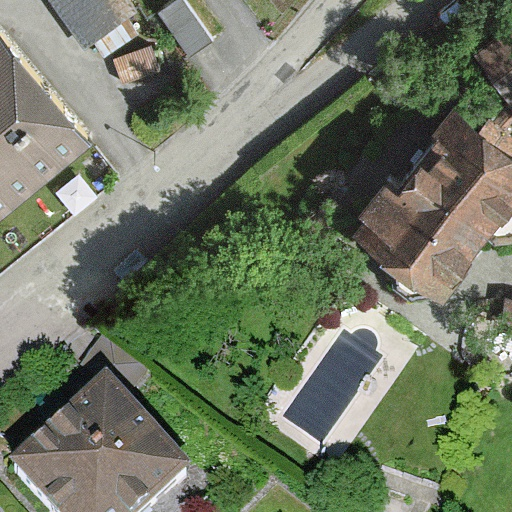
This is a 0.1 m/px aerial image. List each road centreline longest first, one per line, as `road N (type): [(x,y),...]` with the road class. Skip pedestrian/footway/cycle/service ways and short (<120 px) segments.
road 1 (residential): [(0,331),(222,135),(266,83)]
road 2 (residential): [(434,0),(355,50),(266,83)]
